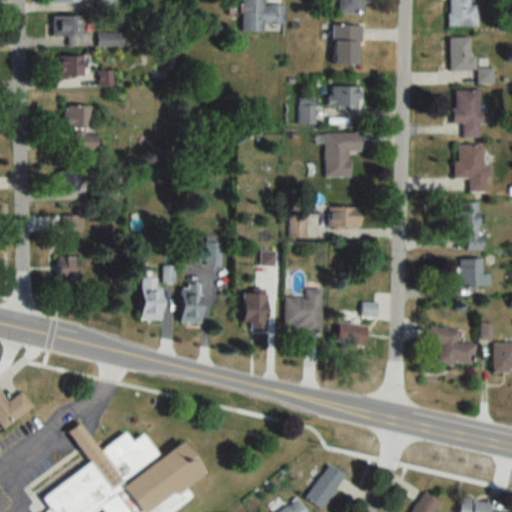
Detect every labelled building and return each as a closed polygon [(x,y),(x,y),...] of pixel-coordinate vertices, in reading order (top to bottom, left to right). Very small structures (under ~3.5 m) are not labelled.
[(104,8),(113,8),(113,0),(97,0),(98,1),(104,1),(104,8)] [(260,0),(238,0),(238,29),(281,30),(282,4),(261,4),(260,0)] [(335,0),(335,13),(360,13),(360,0),(335,0)] [(474,4),(467,4),(467,0),(444,0),(445,25),(474,25),(474,4)] [(70,39),(70,35),(78,35),(78,16),(49,16),(49,39),(70,39)] [(328,64),(356,64),(357,24),(329,24),(328,64)] [(95,47),(120,47),(120,33),(95,33),(95,47)] [(446,70),(472,70),(472,55),(467,55),(467,37),(446,37),(446,70)] [(80,55),(54,55),(54,76),(80,76),(80,55)] [(109,70),(96,70),(96,85),(109,85),(109,70)] [(357,86),(326,86),(326,105),(357,105),(357,86)] [(485,122),(485,109),(476,109),(476,89),(449,89),(449,123),(460,123),(460,136),(477,136),(477,122),(485,122)] [(87,105),(59,105),(59,128),(70,128),(70,149),(93,149),(93,132),(87,132),(87,105)] [(321,132),(321,176),(346,176),(346,150),(357,150),(357,132),(321,132)] [(453,144),(454,162),(450,162),(451,178),(465,178),(465,192),(483,191),(483,177),(488,177),(487,165),(479,165),(479,143),(453,144)] [(74,190),(74,169),(51,169),(51,190),(74,190)] [(463,233),(463,250),(476,250),(475,202),(453,202),(454,233),(463,233)] [(325,227),(356,227),(356,206),(325,206),(325,227)] [(80,215),(60,215),(60,229),(80,229),(80,215)] [(219,236),(203,236),(203,266),(219,266),(219,236)] [(52,257),(52,280),(77,280),(77,257),(52,257)] [(486,274),(479,274),(479,259),(455,259),(455,286),(486,286),(486,274)] [(136,319),(156,319),(156,278),(136,278),(136,319)] [(196,284),(175,284),(175,322),(196,322),(196,284)] [(318,288),(301,288),(301,298),(282,297),(281,331),(317,332),(318,288)] [(263,293),(237,293),(237,328),(263,328),(263,293)] [(373,302),(359,302),(359,316),(373,316),(373,302)] [(361,347),(364,325),(334,321),(331,343),(361,347)] [(455,331),(426,326),(423,342),(437,345),(433,364),(449,367),(450,362),(468,365),(472,344),(454,341),(455,331)] [(511,343),(490,343),(490,372),(511,372),(511,343)] [(0,426),(28,407),(17,391),(3,401),(0,397),(0,426)] [(170,511),(192,497),(184,486),(203,473),(179,440),(159,454),(143,432),(131,440),(126,432),(99,451),(79,423),(67,431),(75,442),(90,463),(42,498),(51,511),(170,511)] [(300,495),(315,509),(342,478),(327,465),(300,495)] [(431,511),(437,502),(419,491),(407,511),(431,511)] [(302,511),(294,498),(273,511),(302,511)] [(453,511),(503,511),(504,508),(457,498),(453,511)]
